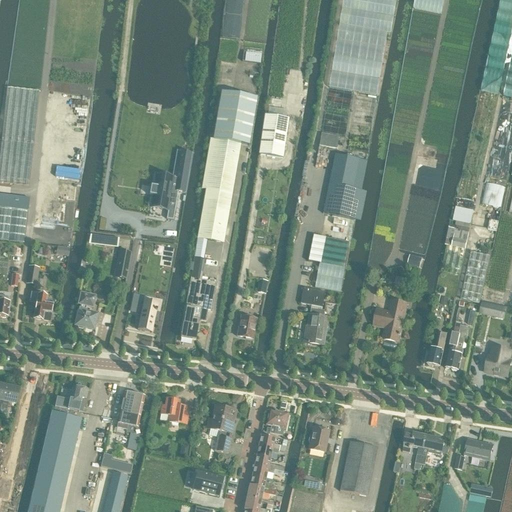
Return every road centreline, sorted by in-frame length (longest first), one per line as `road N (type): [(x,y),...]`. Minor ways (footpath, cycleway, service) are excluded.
road 1 (unclassified): [(265,383),(0,357)]
road 2 (unclassified): [(511,417),(265,383)]
road 3 (unknown): [(204,376),(237,181)]
road 4 (unknown): [(65,511),(102,365)]
road 5 (unclassified): [(238,511),(265,383)]
